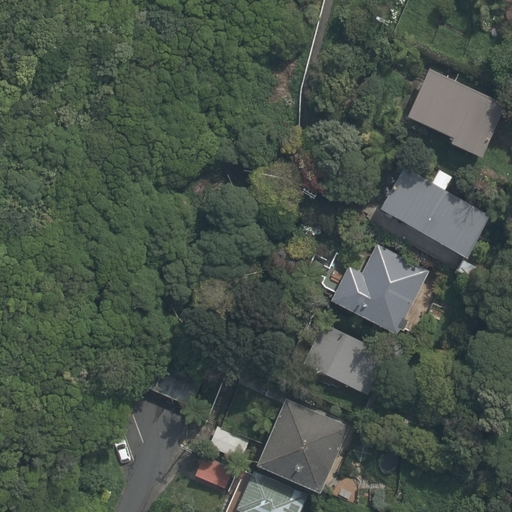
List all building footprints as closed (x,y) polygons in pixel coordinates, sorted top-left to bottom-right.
[(431,71),(408,122),(456,144),(451,155),(480,168),(509,107),(431,71)] [(368,191),(359,208),(385,222),(467,266),(493,218),(448,194),(456,180),(434,168),(427,181),(399,166),(384,193),(381,198),(368,191)] [(432,279),(372,250),(362,271),(334,258),(325,279),(341,286),(332,307),(404,340),(432,279)] [(368,390),(386,353),(324,322),(290,391),(402,447),(418,415),(368,390)] [(165,383),(157,398),(185,412),(193,397),(165,383)] [(252,469),(321,506),(325,498),(351,511),(364,485),(336,470),(355,433),(289,398),(252,469)] [(216,425),(206,451),(230,460),(240,434),(216,425)] [(201,461),(192,481),(223,496),(232,476),(201,461)] [(233,497),(226,511),(304,511),(307,508),(255,482),(245,503),(233,497)]
